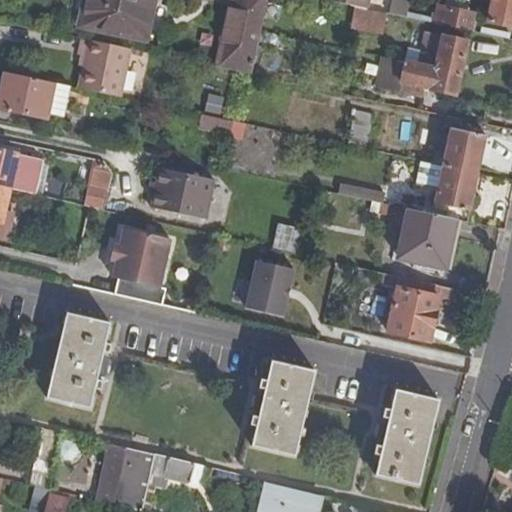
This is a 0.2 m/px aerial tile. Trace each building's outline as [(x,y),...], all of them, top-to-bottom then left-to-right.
[(145,41),(154,0),(93,0),(88,28),(145,41)] [(232,0),(217,69),(244,74),(252,76),(262,33),(269,0),(232,0)] [(368,11),(369,0),(327,0),(327,2),(359,9),(368,11)] [(391,16),(407,19),(410,1),(406,0),(392,0),(390,16),(391,16)] [(511,28),(511,0),(492,0),(488,23),(511,28)] [(433,25),(471,33),(474,19),(469,18),(469,15),(437,8),(433,25)] [(390,16),(368,11),(359,9),(356,25),(387,32),(391,16),(390,16)] [(432,92),(456,97),(468,44),(430,35),(422,68),(436,71),(432,92)] [(131,50),(81,40),(78,57),(85,58),(78,89),(121,99),(131,50)] [(436,71),(422,68),(383,59),(377,89),(420,99),(422,90),(432,92),(436,71)] [(72,88),(5,74),(0,96),(0,110),(47,120),(48,116),(65,114),(72,88)] [(220,117),(222,107),(209,104),(208,114),(220,117)] [(354,118),(348,147),(365,150),(372,116),(352,110),(351,117),(354,118)] [(200,128),(231,135),(234,123),(203,116),(200,128)] [(460,132),(462,121),(447,117),(445,129),(451,130),(445,157),(436,155),(434,165),(480,175),(487,138),(460,132)] [(231,135),(230,138),(241,140),(244,125),(234,123),(231,135)] [(0,188),(9,191),(17,155),(0,151),(0,188)] [(472,213),(480,175),(434,165),(421,162),(416,184),(438,189),(433,210),(440,211),(441,206),(472,213)] [(92,164),(80,204),(100,210),(112,170),(92,164)] [(215,180),(162,168),(154,209),(206,220),(215,180)] [(342,184),(340,195),(384,205),(387,194),(342,184)] [(0,231),(4,214),(9,191),(0,188),(0,231)] [(445,269),(456,220),(411,210),(399,260),(420,264),(419,271),(443,276),(445,269)] [(12,215),(4,214),(0,231),(0,240),(6,241),(12,215)] [(450,270),(461,221),(456,220),(445,269),(450,270)] [(118,281),(114,296),(162,307),(166,290),(160,290),(170,241),(124,231),(120,248),(115,247),(114,251),(119,252),(118,259),(113,258),(112,262),(117,263),(113,280),(118,281)] [(225,268),(231,243),(214,239),(209,265),(225,268)] [(110,256),(113,258),(118,259),(119,252),(114,251),(111,250),(110,256)] [(295,269),(254,260),(243,308),(285,317),(295,269)] [(441,287),(401,278),(389,331),(431,341),(435,324),(436,324),(438,316),(437,314),(440,298),(439,297),(441,287)] [(183,296),(178,311),(195,315),(199,300),(183,296)] [(107,344),(112,325),(68,314),(48,399),(92,410),(97,389),(102,390),(104,381),(99,380),(105,353),(110,354),(112,345),(107,344)] [(296,457),(315,372),(271,361),(267,381),(262,380),(261,388),(265,390),(258,418),(254,417),(252,426),(256,427),(252,447),(296,457)] [(419,485),(439,400),(395,389),(391,410),(385,409),(383,419),(389,420),(382,448),(376,447),(374,455),(380,456),(376,475),(419,485)] [(45,431),(38,458),(55,462),(61,435),(45,431)] [(113,446),(100,503),(116,506),(129,450),(113,446)] [(129,450),(116,506),(140,511),(144,511),(151,486),(157,456),(129,450)] [(192,485),(197,466),(157,456),(151,486),(167,489),(169,480),(192,485)] [(316,511),(320,498),(266,486),(259,511),(316,511)] [(69,511),(71,504),(51,498),(48,511),(69,511)]
